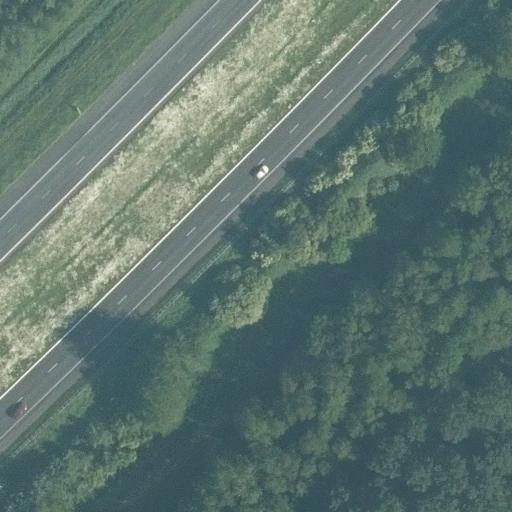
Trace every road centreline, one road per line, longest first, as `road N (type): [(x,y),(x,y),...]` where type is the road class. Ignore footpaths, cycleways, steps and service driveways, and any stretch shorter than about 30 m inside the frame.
road 1 (motorway): [(0,418),(422,0)]
road 2 (motorway): [(241,0),(0,241)]
